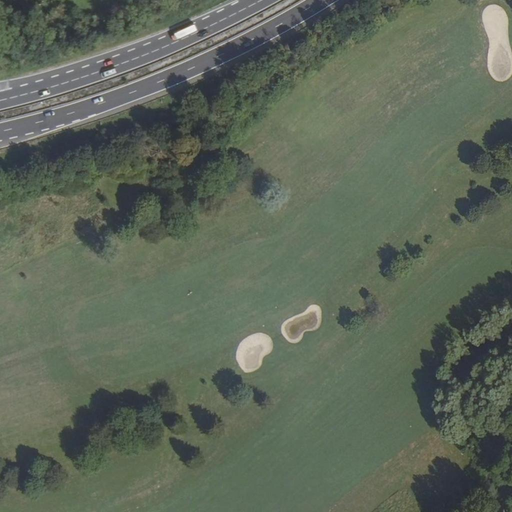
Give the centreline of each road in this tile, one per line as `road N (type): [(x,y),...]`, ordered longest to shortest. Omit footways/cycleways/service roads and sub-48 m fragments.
road 1 (trunk): [(0,133),(178,75),(323,0)]
road 2 (trunk): [(258,0),(136,58),(80,75)]
